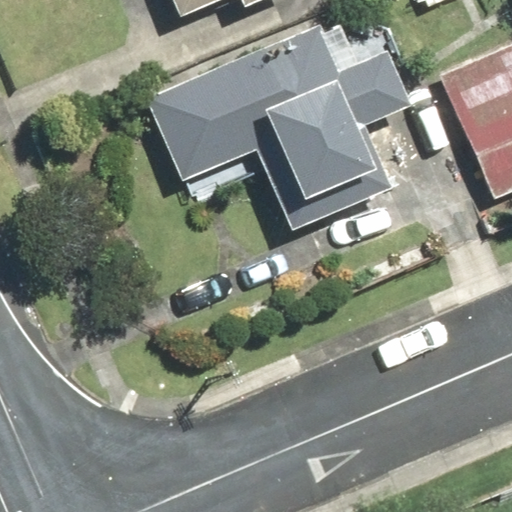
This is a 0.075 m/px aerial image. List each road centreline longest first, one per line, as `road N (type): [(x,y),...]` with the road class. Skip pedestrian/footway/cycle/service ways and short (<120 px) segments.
road 1 (residential): [(152,511),(511,351)]
road 2 (tertiary): [(56,511),(0,380)]
